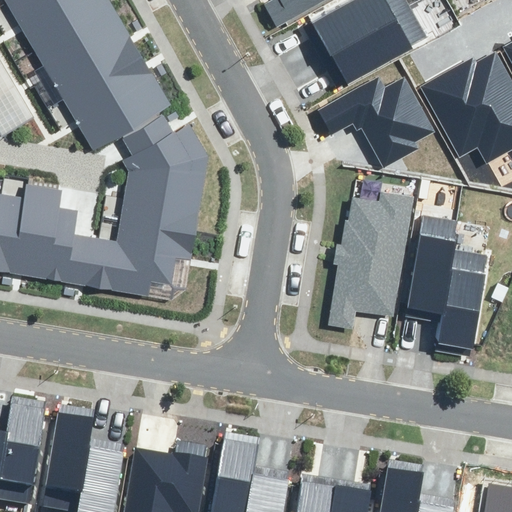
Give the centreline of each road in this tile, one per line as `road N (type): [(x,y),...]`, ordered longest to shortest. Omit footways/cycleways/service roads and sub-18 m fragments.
road 1 (residential): [(186,0),(270,159),(276,194),(249,376)]
road 2 (residential): [(511,418),(249,376)]
road 3 (residential): [(249,376),(0,331)]
